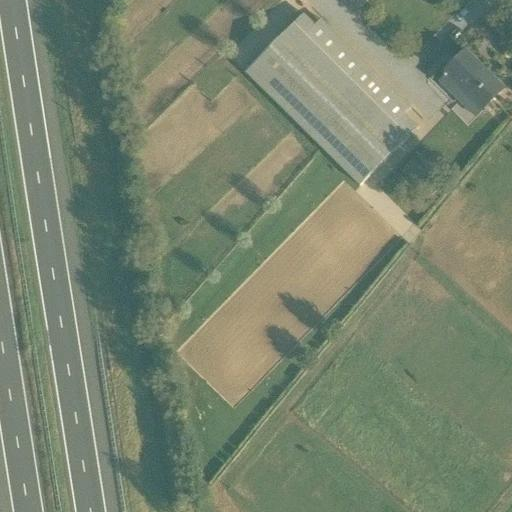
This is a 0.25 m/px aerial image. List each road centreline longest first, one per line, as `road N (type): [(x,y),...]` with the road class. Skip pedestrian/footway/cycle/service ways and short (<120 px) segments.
road 1 (motorway): [(88,511),(12,0)]
road 2 (motorway): [(0,330),(27,511)]
